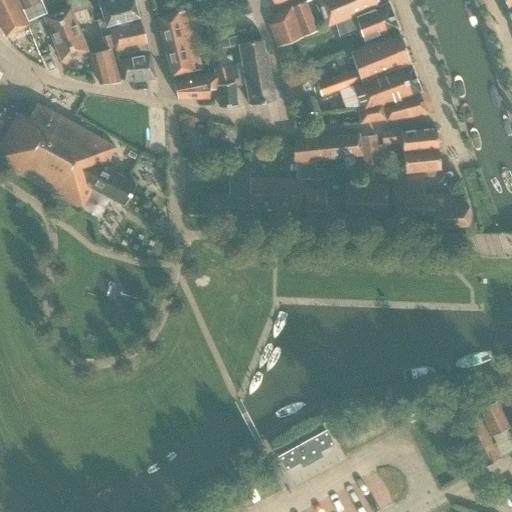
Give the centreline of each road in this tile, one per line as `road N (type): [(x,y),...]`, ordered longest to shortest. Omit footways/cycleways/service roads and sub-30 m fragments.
road 1 (residential): [(476,245),(175,233)]
road 2 (residential): [(170,104),(59,81),(0,45)]
road 3 (residential): [(447,112),(360,130),(281,128)]
road 4 (residential): [(281,128),(272,51),(253,0)]
road 5 (residential): [(175,233),(170,104)]
